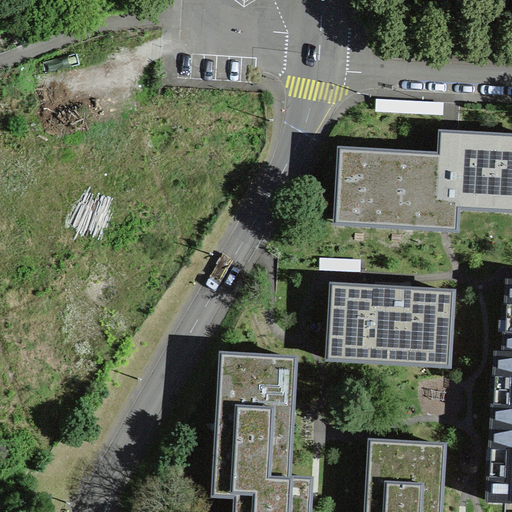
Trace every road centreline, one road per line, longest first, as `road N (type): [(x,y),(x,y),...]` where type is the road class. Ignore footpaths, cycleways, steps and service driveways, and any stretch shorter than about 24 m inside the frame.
road 1 (tertiary): [(319,57),(303,125),(89,511)]
road 2 (residential): [(319,57),(511,71)]
